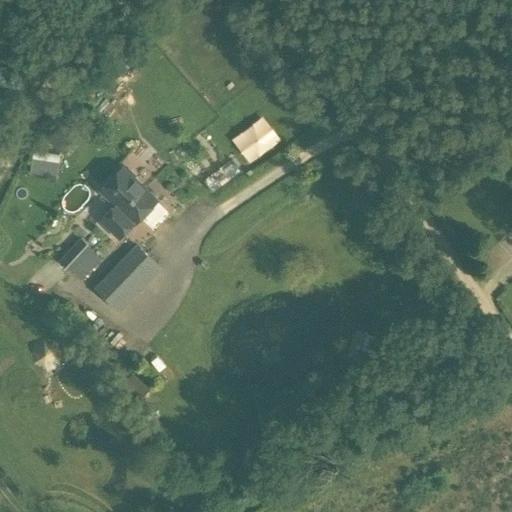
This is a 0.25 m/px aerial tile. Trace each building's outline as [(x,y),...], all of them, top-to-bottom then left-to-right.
[(76,136),(61,124),(48,141),(62,153),(76,136)] [(33,150),(32,160),(58,164),(60,155),(33,150)] [(98,191),(115,207),(100,222),(118,240),(134,223),(135,224),(158,200),(123,165),(98,191)] [(80,238),(60,261),(72,272),(94,249),(81,237),(80,238)] [(120,312),(162,268),(137,244),(95,288),(120,312)]
